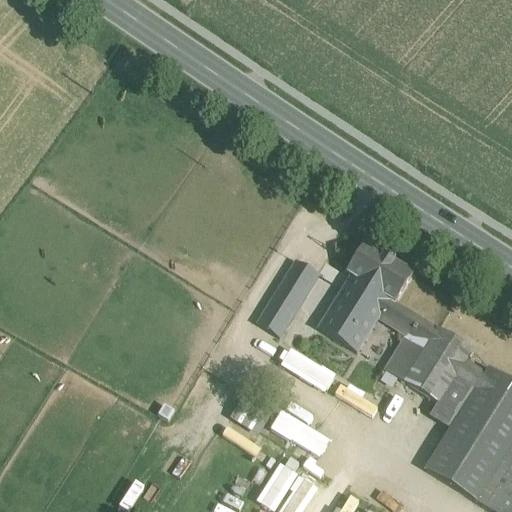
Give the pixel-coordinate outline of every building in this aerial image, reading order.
[(413,277),(364,247),(346,277),(350,280),(317,333),(356,357),(378,321),(408,339),(419,321),(395,305),(413,277)] [(295,265),(256,328),(279,342),(318,278),(295,265)] [(452,384),(465,364),(471,353),(419,321),(408,339),(385,375),(438,407),(452,384)] [(485,511),(511,511),(511,385),(488,371),(485,376),(465,364),(452,384),(472,397),(450,433),(425,473),(476,505),(475,506),(485,511)] [(452,384),(438,407),(429,420),(450,433),(472,397),(452,384)] [(246,395),(230,421),(257,437),(273,411),(246,395)]
